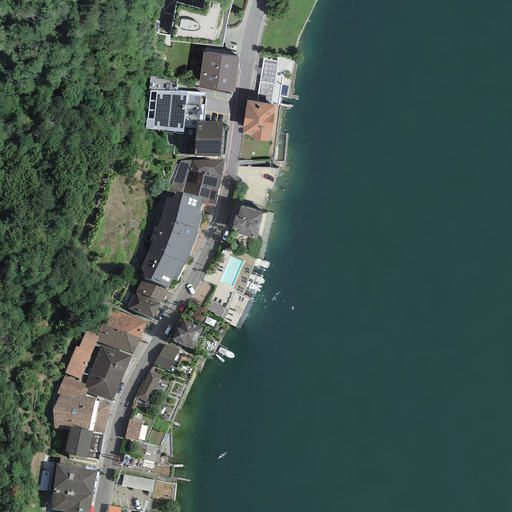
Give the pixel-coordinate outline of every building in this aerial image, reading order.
[(203,6),(229,13),(233,0),(204,0),(205,0),(203,6)] [(225,31),(229,13),(203,6),(202,10),(177,2),(169,41),(223,46),(225,31)] [(239,58),(204,52),(198,87),(233,92),(239,58)] [(263,59),(257,102),(275,105),(278,106),(282,77),(276,76),(278,61),(263,59)] [(184,133),(184,126),(196,127),(197,122),(204,122),(206,93),(186,91),(187,93),(150,90),(145,129),(184,133)] [(242,134),(251,135),(250,139),(270,142),(271,133),(272,133),(275,113),(274,113),(275,105),(257,102),(247,101),(242,134)] [(196,127),(194,156),(221,156),(222,123),(204,122),(197,122),(196,127)] [(222,176),(225,160),(181,162),(175,163),(162,194),(167,196),(181,199),(183,193),(202,198),(201,201),(214,205),(222,176)] [(146,270),(143,277),(168,288),(174,277),(177,278),(185,263),(193,243),(197,229),(202,212),(199,211),(201,201),(202,198),(183,193),(181,199),(167,196),(157,227),(155,226),(150,240),(152,241),(148,250),(140,268),(146,270)] [(236,233),(256,240),(263,213),(240,207),(238,216),(235,215),(232,227),(237,229),(236,233)] [(161,304),(168,290),(141,281),(136,292),(161,304)] [(152,319),(161,304),(136,292),(129,308),(152,319)] [(221,317),(225,309),(211,301),(206,310),(221,317)] [(139,338),(147,322),(109,308),(102,324),(139,338)] [(182,318),(172,339),(193,349),(203,328),(182,318)] [(132,355),(139,338),(102,324),(97,336),(98,336),(96,342),(132,355)] [(65,373),(80,379),(96,342),(98,336),(97,336),(85,331),(78,347),(76,346),(65,373)] [(87,392),(112,401),(132,356),(101,344),(85,384),(84,388),(88,389),(87,392)] [(179,350),(165,345),(154,364),(168,371),(179,350)] [(161,377),(149,371),(137,397),(148,403),(161,377)] [(103,434),(110,404),(95,401),(95,399),(85,396),(87,392),(88,389),(84,388),(85,384),(64,376),(57,394),(60,395),(52,409),(54,428),(69,431),(69,428),(93,432),(92,432),(103,434)] [(138,441),(142,422),(129,419),(125,438),(138,441)] [(96,460),(98,461),(103,434),(92,432),(93,432),(69,428),(69,431),(65,451),(68,452),(68,454),(96,460)] [(158,466),(160,447),(146,445),(144,465),(158,466)] [(92,497),(97,471),(84,469),(85,464),(60,458),(59,464),(56,464),(53,490),(92,497)] [(152,492),(154,480),(123,475),(121,486),(152,492)] [(88,511),(92,497),(53,490),(51,509),(66,511),(88,511)]
